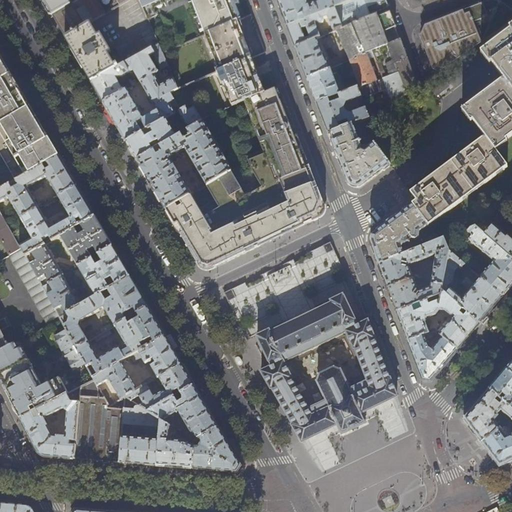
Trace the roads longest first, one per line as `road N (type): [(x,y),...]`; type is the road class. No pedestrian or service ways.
road 1 (residential): [(178,299),(2,0)]
road 2 (residential): [(33,480),(290,499)]
road 3 (residential): [(346,221),(262,0)]
road 4 (residential): [(290,499),(178,299)]
road 5 (residential): [(424,419),(346,221)]
road 6 (residential): [(346,221),(178,299)]
road 7 (residential): [(424,419),(511,321)]
